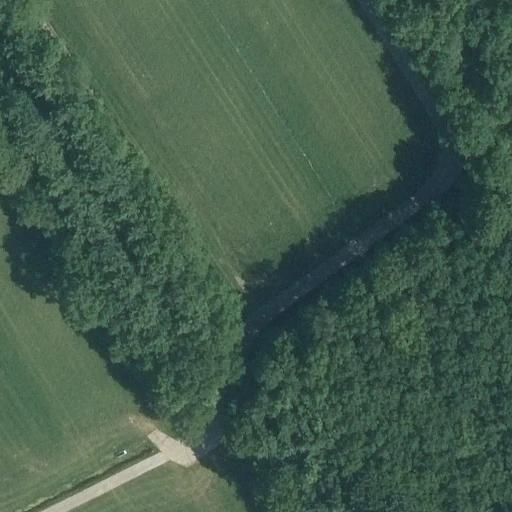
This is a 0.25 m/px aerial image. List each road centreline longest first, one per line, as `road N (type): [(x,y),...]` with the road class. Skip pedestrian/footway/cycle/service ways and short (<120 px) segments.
road 1 (track): [(363,0),(447,135),(445,177),(251,328),(201,436),(57,511)]
road 2 (track): [(0,41),(176,313),(293,440),(340,511)]
